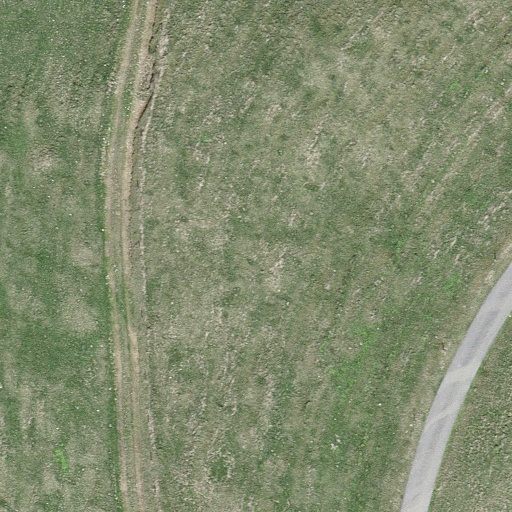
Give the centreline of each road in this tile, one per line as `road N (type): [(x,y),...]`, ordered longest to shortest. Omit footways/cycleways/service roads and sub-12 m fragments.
road 1 (track): [(135,511),(118,220),(140,0)]
road 2 (track): [(412,511),(453,384),(511,281)]
